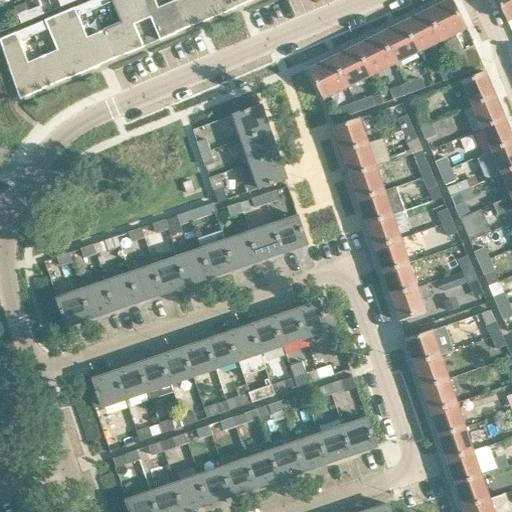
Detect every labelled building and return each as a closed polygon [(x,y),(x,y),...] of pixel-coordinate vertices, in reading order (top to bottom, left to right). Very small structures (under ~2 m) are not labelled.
[(135,24),(142,21),(133,0),(93,0),(90,2),(93,11),(113,3),(122,23),(102,31),(114,59),(127,54),(144,47),(135,24)] [(133,0),(142,21),(150,17),(160,40),(177,33),(190,27),(178,0),(176,0),(159,7),(155,0),(133,0)] [(220,15),(213,0),(178,0),(190,27),(203,21),(203,22),(220,15)] [(213,0),(220,15),(236,8),(249,2),(248,0),(213,0)] [(444,40),(456,66),(461,76),(484,67),(475,45),(463,50),(456,34),(468,28),(453,0),(448,0),(436,6),(437,6),(429,10),(444,40)] [(511,0),(497,0),(508,22),(511,19),(511,0)] [(75,7),(60,14),(85,72),(101,65),(114,59),(102,31),(88,37),(79,17),(93,11),(90,2),(75,8),(75,7)] [(40,6),(29,11),(33,19),(44,14),(40,6)] [(444,40),(429,10),(420,15),(420,14),(405,22),(420,52),(444,40)] [(29,11),(18,15),(22,23),(33,19),(29,11)] [(45,20),(31,26),(34,36),(49,30),(57,50),(43,56),(55,84),(68,78),(68,79),(85,72),(60,14),(45,20)] [(381,34),(396,64),(420,52),(405,22),(389,29),(389,30),(381,34)] [(34,36),(31,26),(16,32),(0,38),(0,45),(22,98),(42,90),(55,84),(43,56),(29,62),(20,41),(34,36)] [(372,38),(357,45),(372,76),(396,64),(381,34),(373,38),(372,38)] [(342,53),(333,58),(348,87),(372,76),(357,45),(342,53)] [(319,89),(324,99),(348,87),(333,58),(325,61),(309,69),(319,89)] [(439,73),(443,82),(461,76),(456,66),(439,73)] [(473,105),(496,95),(486,72),(463,82),(473,105)] [(407,83),(411,94),(427,88),(423,77),(407,83)] [(411,94),(407,83),(391,88),(395,99),(411,94)] [(371,95),(356,101),(360,112),(375,106),(371,95)] [(473,105),(482,128),(506,118),(496,95),(473,105)] [(360,112),(356,101),(340,106),(344,117),(360,112)] [(234,115),(243,140),(270,130),(261,105),(234,115)] [(429,111),(418,115),(422,126),(433,122),(429,111)] [(413,126),(408,114),(398,118),(403,130),(413,126)] [(334,127),(340,145),(342,151),(369,142),(360,118),(334,127)] [(511,141),(511,132),(506,118),(482,128),(492,150),(511,141)] [(434,122),(422,126),(428,139),(439,134),(434,122)] [(413,126),(403,130),(409,142),(418,138),(413,126)] [(243,140),(251,164),(278,154),(270,130),(243,140)] [(369,142),(342,151),(350,175),(377,166),(389,162),(381,138),(369,142)] [(207,139),(197,142),(201,154),(211,151),(207,139)] [(511,168),(511,141),(492,150),(502,173),(511,168)] [(215,163),(211,151),(201,154),(206,166),(215,163)] [(251,164),(239,168),(247,192),(284,179),(286,179),(278,154),(251,164)] [(437,161),(442,172),(453,167),(448,156),(437,161)] [(424,177),(433,173),(428,161),(418,165),(424,177)] [(377,166),(350,175),(359,200),(385,190),(377,166)] [(453,167),(442,172),(447,183),(458,179),(453,167)] [(511,196),(511,195),(511,168),(502,173),(494,176),(504,199),(511,196)] [(433,173),(424,177),(434,201),(443,197),(433,173)] [(219,175),(210,178),(214,190),(223,187),(219,175)] [(359,200),(365,220),(367,224),(393,215),(406,210),(398,186),(359,200)] [(472,213),(463,190),(451,195),(461,217),(472,213)] [(265,194),(268,203),(279,199),(276,191),(265,194)] [(265,194),(252,199),(255,207),(268,203),(265,194)] [(511,195),(504,199),(493,204),(498,215),(511,208),(511,195)] [(243,212),(240,202),(228,206),(231,216),(243,212)] [(214,203),(201,208),(189,212),(193,221),(217,213),(216,210),(214,203)] [(444,224),(453,220),(448,208),(438,212),(444,224)] [(472,213),(461,217),(471,240),(491,231),(481,209),(472,213)] [(181,225),(193,221),(189,212),(165,220),(169,230),(171,237),(183,232),(181,225)] [(375,248),(402,239),(393,215),(367,224),(375,248)] [(299,216),(275,225),(284,252),(308,243),(299,216)] [(165,220),(153,224),(157,234),(169,230),(165,220)] [(453,220),(444,224),(449,237),(458,232),(453,220)] [(275,225),(251,233),(260,260),(284,252),(275,225)] [(145,238),(141,228),(129,232),(133,242),(145,238)] [(223,232),(199,240),(202,249),(212,276),(236,268),(226,241),(223,232)] [(226,241),(236,268),(260,260),(251,233),(226,241)] [(121,246),(117,236),(105,240),(109,250),(121,246)] [(383,272),(410,263),(402,239),(375,248),(383,272)] [(97,254),(93,245),(81,249),(84,258),(97,254)] [(476,251),(481,263),(492,258),(487,247),(476,251)] [(178,258),(187,285),(212,276),(202,249),(178,258)] [(57,257),(60,266),(72,262),(70,255),(70,253),(57,257)] [(463,271),(473,267),(468,255),(458,259),(463,271)] [(163,293),(187,285),(178,258),(154,266),(163,293)] [(481,263),(486,275),(497,270),(492,258),(481,263)] [(383,272),(392,296),(418,287),(410,263),(383,272)] [(130,274),(139,301),(163,293),(154,266),(130,274)] [(473,267),(463,271),(469,283),(478,279),(473,267)] [(115,309),(139,301),(130,274),(106,282),(115,309)] [(82,291),(91,318),(115,309),(106,282),(82,291)] [(428,284),(418,287),(392,296),(400,320),(427,311),(423,299),(432,296),(428,284)] [(67,326),(91,318),(82,291),(58,299),(67,326)] [(495,296),(500,308),(511,303),(506,292),(495,296)] [(336,326),(332,312),(325,315),(324,312),(323,312),(320,302),(297,310),(306,336),(336,326)] [(511,305),(511,303),(500,308),(505,320),(511,316),(511,305)] [(297,310),(274,317),(283,344),(306,336),(297,310)] [(274,317),(252,325),(261,351),(283,344),(274,317)] [(487,325),(492,337),(502,333),(497,321),(487,325)] [(264,361),(252,325),(229,333),(238,359),(244,376),(267,368),(264,361)] [(445,326),(406,339),(413,358),(415,364),(442,355),(453,351),(445,326)] [(238,359),(229,333),(207,341),(216,367),(238,359)] [(507,345),(502,333),(492,337),(498,349),(507,345)] [(216,367),(207,341),(184,348),(193,375),(216,367)] [(193,375),(184,348),(161,356),(170,382),(193,375)] [(417,370),(423,388),(450,378),(442,355),(415,364),(417,370)] [(170,382),(161,356),(139,364),(148,390),(151,399),(174,392),(170,382)] [(303,362),(291,366),(294,377),(298,387),(310,383),(306,372),(303,362)] [(148,390),(139,364),(116,371),(125,398),(148,390)] [(125,398),(116,371),(94,379),(98,391),(97,392),(90,395),(95,408),(125,398)] [(291,389),(298,387),(294,377),(288,380),(291,389)] [(429,406),(431,412),(458,402),(450,378),(423,388),(429,406)] [(272,385),(276,395),(288,390),(284,381),(272,385)] [(329,384),(333,394),(344,390),(341,381),(329,384)] [(329,384),(317,389),(320,398),(333,394),(329,384)] [(250,393),(253,402),(265,398),(262,389),(250,393)] [(305,392),(293,397),(296,406),(308,402),(305,392)] [(227,400),(230,410),(243,406),(239,396),(227,400)] [(284,410),(281,401),(269,405),(272,414),(284,410)] [(467,426),(458,402),(431,412),(433,418),(439,436),(467,426)] [(204,408),(208,418),(220,414),(217,404),(204,408)] [(260,419),(257,409),(245,413),(248,423),(260,419)] [(182,416),(185,425),(197,421),(194,412),(182,416)] [(236,427),(233,417),(221,421),(224,431),(236,427)] [(368,418),(344,427),(353,454),(377,446),(369,420),(368,418)] [(159,423),(162,433),(175,429),(171,419),(159,423)] [(212,435),(209,425),(196,429),(200,439),(212,435)] [(475,451),(467,426),(439,436),(448,460),(475,451)] [(149,427),(137,431),(140,440),(152,436),(149,428),(149,427)] [(329,462),(353,454),(344,427),(320,435),(329,462)] [(188,443),(184,434),(172,438),(176,447),(188,443)] [(320,435),(296,443),(305,470),(329,462),(320,435)] [(0,464),(9,461),(0,437),(0,436),(0,464)] [(169,439),(160,442),(163,451),(172,448),(169,439)] [(163,451),(160,442),(148,446),(151,456),(164,451),(163,451)] [(281,478),(305,470),(296,443),(271,451),(281,478)] [(475,451),(448,460),(456,484),(483,475),(498,469),(490,445),(475,451)] [(137,450),(125,454),(128,464),(131,462),(134,461),(140,459),(137,450)] [(271,451),(247,460),(257,487),(281,478),(271,451)] [(247,460),(223,468),(232,495),(257,487),(247,460)] [(232,495),(223,468),(199,476),(208,503),(232,495)] [(491,499),(483,475),(456,484),(464,508),(491,499)] [(208,503),(199,476),(175,484),(184,511),(208,503)] [(182,511),(184,511),(175,484),(151,492),(157,511),(182,511)] [(157,511),(151,492),(127,501),(130,511),(157,511)] [(495,511),(491,499),(464,508),(465,511),(495,511)]
